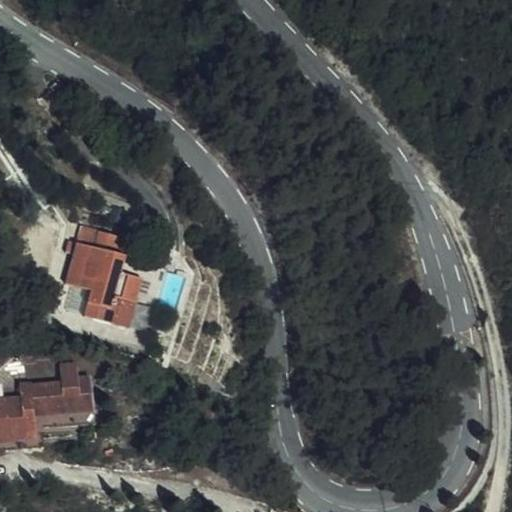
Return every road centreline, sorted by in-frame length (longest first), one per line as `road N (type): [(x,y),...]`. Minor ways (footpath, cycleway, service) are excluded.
road 1 (tertiary): [(0,13),(156,118),(228,192),(255,244),(297,467),(317,495),(348,510),(393,509),(424,501),(459,461),(465,412),(444,273),(419,194),(377,127),(251,0)]
road 2 (track): [(495,511),(509,419),(497,331),(458,213),(440,187),(419,194)]
